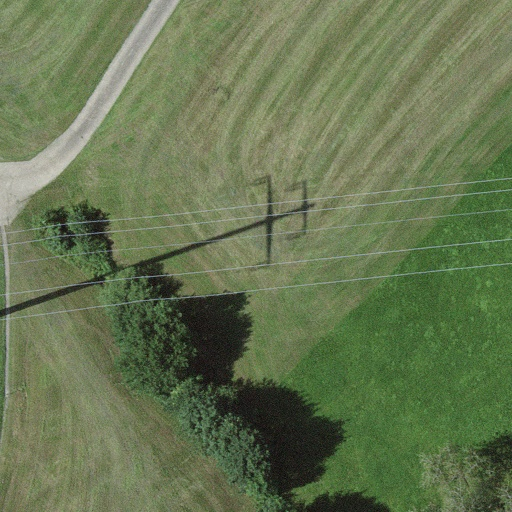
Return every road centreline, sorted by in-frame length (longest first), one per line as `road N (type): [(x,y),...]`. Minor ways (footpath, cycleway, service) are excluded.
road 1 (unclassified): [(0,202),(178,0)]
road 2 (track): [(4,206),(0,441)]
